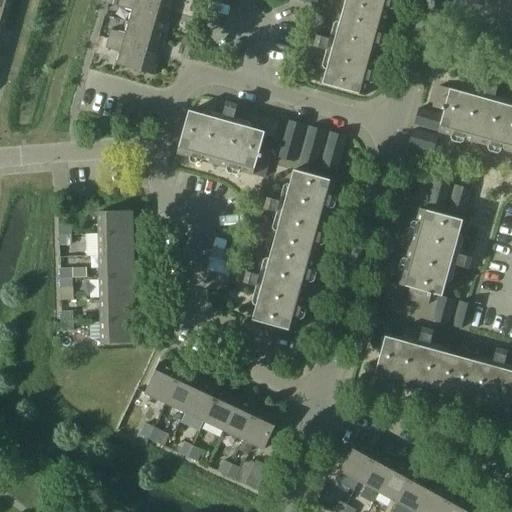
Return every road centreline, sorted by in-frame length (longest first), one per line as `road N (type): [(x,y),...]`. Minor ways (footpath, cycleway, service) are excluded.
road 1 (residential): [(160,149),(155,196),(199,214),(192,316),(257,342),(261,373),(320,397)]
road 2 (residential): [(320,397),(393,127)]
road 3 (residential): [(511,471),(320,397)]
road 4 (residential): [(160,149),(0,163)]
road 5 (residential): [(393,127),(249,86)]
road 6 (residential): [(249,86),(202,73),(185,80),(160,149)]
road 7 (residential): [(393,127),(420,33),(436,17)]
